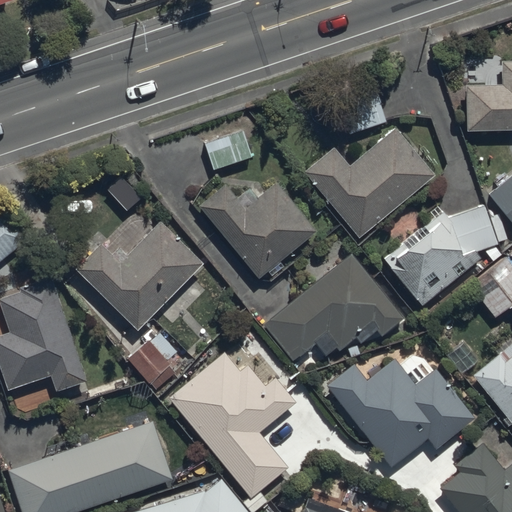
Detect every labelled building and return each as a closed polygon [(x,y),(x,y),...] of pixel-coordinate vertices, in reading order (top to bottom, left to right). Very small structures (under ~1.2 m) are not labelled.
[(506,91),(470,93),(472,139),(511,137),(511,71),(505,71),(506,91)] [(331,87),(347,132),(384,119),(368,74),(331,87)] [(242,126),(203,138),(212,168),(251,155),(242,126)] [(334,153),(302,181),(361,248),(436,182),(395,135),(351,173),(334,153)] [(511,175),(488,195),(511,223),(511,175)] [(230,193),(204,214),(260,284),(316,240),(277,191),(248,215),(230,193)] [(441,218),(384,266),(423,312),(496,251),(487,208),(441,218)] [(0,220),(0,265),(22,246),(0,220)] [(103,250),(70,283),(133,345),(205,272),(164,232),(125,272),(103,250)] [(511,263),(503,253),(476,274),(486,286),(477,294),(493,315),(511,300),(511,263)] [(354,264),(271,331),(299,366),(327,344),(344,365),(399,320),(354,264)] [(55,290),(4,309),(15,338),(0,343),(0,365),(11,394),(53,378),(60,397),(91,386),(55,290)] [(160,330),(129,353),(147,377),(170,360),(166,356),(175,349),(160,330)] [(170,406),(255,505),(289,476),(260,442),(294,413),(273,388),(264,396),(230,355),(170,406)] [(511,357),(476,387),(511,430),(511,357)] [(356,378),(335,393),(393,469),(426,444),(437,460),(480,428),(438,373),(410,394),(393,371),(366,391),(356,378)] [(154,431),(10,480),(20,511),(95,511),(173,485),(154,431)] [(489,457),(442,495),(456,511),(511,511),(511,474),(506,479),(489,457)] [(173,511),(239,511),(220,490),(207,502),(173,511)]
